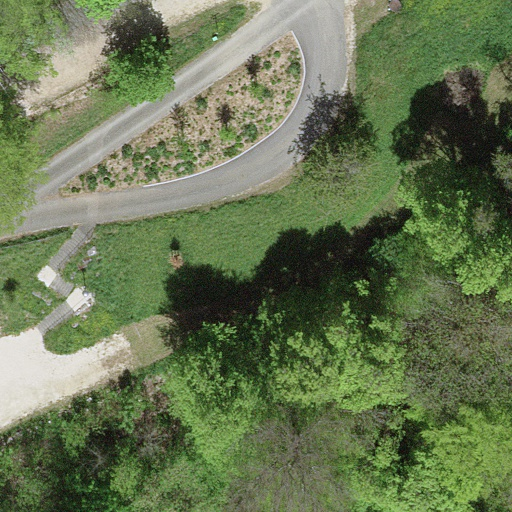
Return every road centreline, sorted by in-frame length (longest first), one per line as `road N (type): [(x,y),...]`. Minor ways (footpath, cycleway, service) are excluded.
road 1 (residential): [(0,217),(136,207),(222,188),(281,160),(309,131),(326,96),(327,46),(301,0)]
road 2 (residential): [(299,0),(0,217)]
road 3 (residential): [(232,0),(45,69)]
